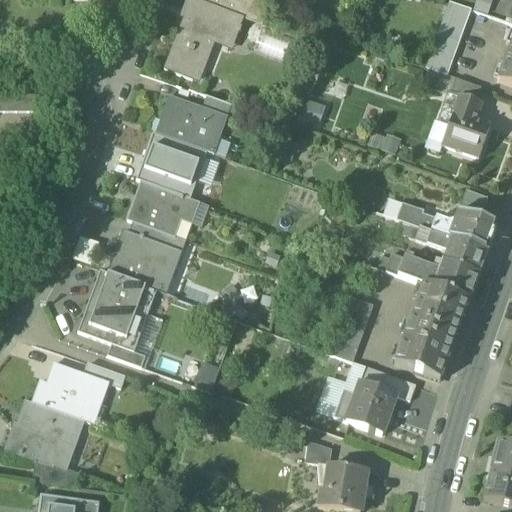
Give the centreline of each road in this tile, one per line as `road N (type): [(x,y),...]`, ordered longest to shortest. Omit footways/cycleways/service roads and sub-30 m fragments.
road 1 (residential): [(0,345),(42,279),(99,146),(101,88)]
road 2 (tertiary): [(436,511),(511,259)]
